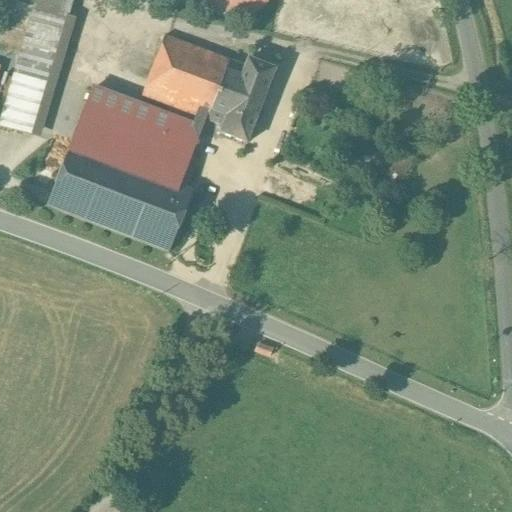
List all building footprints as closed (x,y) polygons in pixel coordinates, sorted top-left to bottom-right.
[(35,0),(33,9),(66,19),(67,19),(67,18),(72,0),(35,0)] [(190,0),(191,11),(272,10),(271,0),(190,0)] [(66,19),(33,9),(29,23),(62,33),(66,19)] [(29,23),(0,123),(0,128),(32,137),(62,33),(29,23)] [(228,62),(165,38),(142,97),(169,108),(205,121),(228,62)] [(245,68),(228,62),(205,121),(222,128),(219,135),(246,145),(274,71),(247,61),(245,68)] [(165,119),(90,91),(46,208),(168,254),(191,192),(179,188),(205,121),(169,108),(165,119)] [(394,193),(414,156),(400,148),(379,185),(394,193)]
